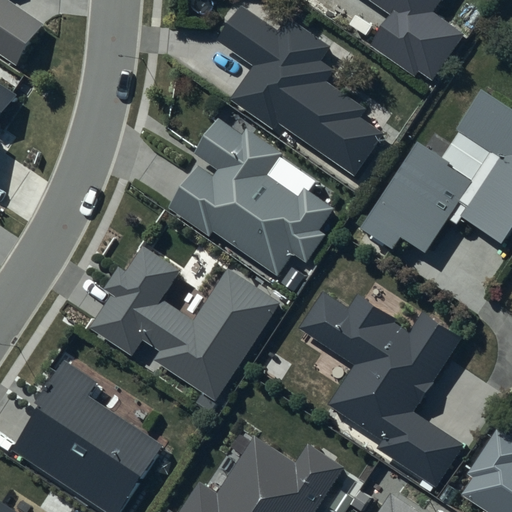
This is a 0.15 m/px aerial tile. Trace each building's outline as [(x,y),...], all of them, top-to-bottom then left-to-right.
[(0,0),(0,53),(22,68),(50,25),(10,0),(0,0)] [(388,0),(398,6),(375,43),(432,79),(463,28),(438,12),(445,0),(388,0)] [(336,63),(330,59),(336,49),(292,20),(286,30),(249,5),(225,41),(260,65),(240,94),(362,175),(390,134),(366,118),(372,109),(332,82),(337,75),(331,71),(336,63)] [(0,156),(6,147),(0,143),(0,140),(26,98),(0,81),(0,156)] [(511,239),(511,106),(489,91),(462,132),(499,156),(481,183),(426,147),(370,232),(397,249),(405,237),(432,255),(457,218),(473,228),(476,223),(509,244),(511,239)] [(206,167),(174,208),(217,241),(222,235),(275,276),(279,272),(283,275),(299,256),(312,266),(332,239),(325,234),(341,213),(312,190),(306,198),(275,174),(287,159),(254,133),(251,138),(226,119),(198,155),(223,174),(220,178),(206,167)] [(185,271),(147,247),(94,327),(135,355),(141,345),(218,397),(283,299),(231,265),(196,318),(167,298),(185,271)] [(324,289),(299,333),(358,367),(331,413),(337,417),(333,425),(428,481),(425,486),(439,495),(468,445),(419,416),(464,339),(428,317),(418,334),(404,326),(406,322),(363,297),(357,308),(324,289)] [(66,359),(10,448),(109,511),(128,511),(171,446),(98,399),(107,385),(66,359)] [(480,477),(468,497),(488,511),(487,511),(511,511),(511,434),(508,432),(500,444),(497,442),(477,475),(480,477)] [(298,461),(262,436),(223,492),(210,483),(203,493),(198,490),(182,511),(181,511),(178,510),(176,511),(322,511),(351,469),(316,445),(311,453),(306,450),(298,461)] [(455,511),(416,488),(410,498),(399,491),(385,511),(455,511)] [(31,511),(2,493),(0,495),(0,511),(31,511)]
